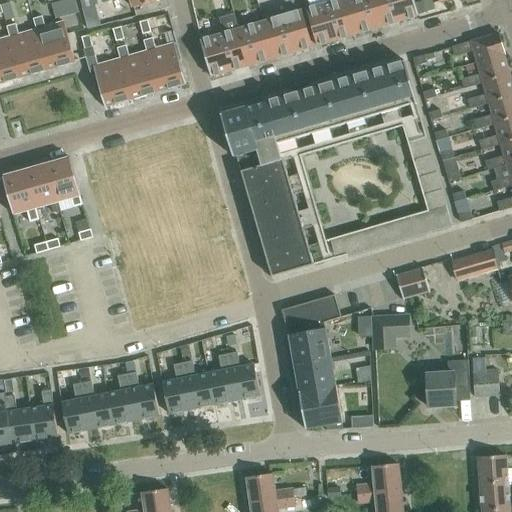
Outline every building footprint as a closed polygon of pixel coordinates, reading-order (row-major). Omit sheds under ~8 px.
[(55,18),(78,12),(74,0),(64,0),(51,4),(55,18)] [(79,0),(81,9),(114,0),(129,0),(132,7),(158,0),(79,0)] [(350,36),(338,0),(331,0),(304,8),(316,47),(350,36)] [(338,0),(350,36),(384,26),(376,0),(338,0)] [(413,0),(376,0),(384,26),(418,16),(413,0)] [(9,2),(0,4),(0,6),(2,13),(4,20),(13,18),(9,2)] [(301,10),(267,19),(278,58),(312,48),(301,10)] [(233,14),(229,15),(244,68),(278,58),(267,19),(237,28),(233,14)] [(244,68),(229,15),(218,18),(222,33),(199,39),(210,77),(244,68)] [(41,16),(33,18),(48,70),(75,62),(63,22),(45,27),(41,16)] [(15,24),(6,26),(21,78),(48,70),(33,18),(32,19),(36,29),(18,34),(15,24)] [(150,32),(147,20),(138,22),(142,34),(150,32)] [(0,83),(21,78),(6,26),(9,37),(0,39),(0,83)] [(112,28),(115,41),(124,38),(120,26),(112,28)] [(152,38),(143,40),(158,92),(185,84),(178,61),(181,60),(173,32),(172,32),(175,43),(155,49),(152,38)] [(472,50),(475,61),(503,53),(497,33),(450,46),(453,56),(472,50)] [(92,47),(89,35),(80,37),(83,50),(92,47)] [(125,45),(116,48),(131,100),(158,92),(143,40),(142,40),(146,51),(128,56),(125,45)] [(131,100),(116,48),(119,59),(97,65),(94,54),(84,57),(95,93),(99,92),(104,108),(131,100)] [(509,74),(503,53),(475,61),(479,73),(460,79),(463,88),(481,82),(509,74)] [(422,54),(411,58),(413,65),(425,62),(422,54)] [(219,114),(232,158),(236,157),(271,278),(451,226),(404,61),(219,114)] [(511,83),(509,74),(481,82),(485,94),(466,99),(469,108),(511,95),(511,83)] [(422,92),(424,99),(436,96),(433,88),(422,92)] [(511,117),(511,95),(469,108),(469,109),(486,103),(490,115),(472,120),(475,129),(493,124),(493,123),(511,117)] [(428,113),(430,120),(441,117),(439,110),(428,113)] [(511,140),(511,117),(493,123),(493,124),(496,135),(478,140),(480,149),(499,144),(511,140)] [(434,133),(436,140),(447,137),(445,129),(434,133)] [(511,162),(511,140),(499,144),(502,155),(484,161),(486,170),(492,168),(492,169),(511,162)] [(440,153),(443,161),(454,157),(451,150),(440,153)] [(70,157),(47,164),(57,202),(70,198),(72,207),(82,204),(80,196),(70,157)] [(511,185),(511,162),(492,169),(495,179),(490,181),(492,190),(511,185)] [(47,164),(25,170),(35,208),(50,204),(53,213),(60,211),(57,202),(47,164)] [(35,208),(25,170),(2,176),(12,215),(26,211),(29,222),(38,219),(35,208)] [(446,174),(448,181),(459,178),(457,171),(446,174)] [(511,206),(511,185),(511,188),(511,196),(496,201),(498,211),(511,206)] [(452,194),(454,201),(465,198),(463,190),(452,194)] [(458,215),(460,222),(472,219),(469,212),(458,215)] [(90,229),(77,232),(80,241),(92,237),(90,229)] [(57,238),(45,242),(48,250),(59,247),(57,238)] [(490,247),(491,249),(496,264),(505,262),(503,252),(511,249),(511,240),(500,244),(490,247)] [(48,250),(45,242),(33,245),(36,253),(48,250)] [(497,268),(496,264),(491,249),(450,261),(456,280),(497,268)] [(402,299),(428,292),(421,268),(396,275),(402,299)] [(333,294),(316,299),(322,322),(323,322),(340,317),(333,294)] [(286,335),(291,364),(330,357),(325,328),(323,322),(322,322),(316,299),(298,304),(306,332),(286,335)] [(280,310),(286,335),(306,332),(298,304),(280,310)] [(372,317),(374,349),(394,348),(393,336),(409,335),(408,315),(372,317)] [(501,336),(511,334),(511,320),(500,322),(501,336)] [(259,395),(253,364),(239,367),(236,352),(227,354),(236,400),(259,395)] [(236,400),(227,354),(217,356),(220,371),(207,373),(214,404),(231,401),(236,400)] [(291,364),(297,392),(335,385),(330,357),(291,364)] [(486,372),(485,373),(484,358),(471,358),(472,373),(473,396),(487,395),(486,372)] [(447,372),(425,373),(427,406),(455,405),(455,394),(469,393),(467,359),(446,361),(447,372)] [(214,404),(207,373),(194,376),(191,361),(182,363),(191,409),(200,407),(214,404)] [(191,409),(182,363),(173,364),(176,379),(162,382),(168,413),(186,410),(191,409)] [(159,415),(152,384),(138,387),(135,372),(126,374),(135,420),(159,415)] [(497,372),(486,372),(487,395),(498,395),(497,372)] [(135,420),(126,374),(117,376),(120,391),(107,393),(113,424),(130,421),(135,420)] [(113,424),(107,393),(94,396),(91,381),(81,383),(91,429),(99,427),(113,424)] [(91,429),(81,383),(72,384),(75,399),(61,402),(67,434),(86,430),(91,429)] [(341,422),(335,385),(297,392),(304,428),(341,422)] [(57,436),(50,390),(41,391),(43,406),(29,408),(34,439),(57,436)] [(12,442),(5,396),(4,392),(0,392),(0,444),(4,444),(12,442)] [(34,439),(29,408),(16,410),(13,395),(5,396),(12,442),(20,441),(34,439)] [(476,457),(478,483),(507,481),(505,455),(476,457)] [(355,485),(356,494),(400,489),(397,463),(371,465),(373,483),(355,485)] [(273,491),(271,473),(245,477),(249,503),(293,497),(305,496),(304,487),(291,489),(291,488),(273,491)] [(351,494),(351,481),(322,482),(323,496),(351,494)] [(478,483),(480,509),(509,507),(507,481),(478,483)] [(126,511),(125,511),(169,511),(166,488),(141,491),(144,509),(126,511)] [(401,511),(400,489),(356,494),(357,502),(375,500),(376,511),(401,511)] [(249,503),(250,511),(276,511),(276,507),(294,505),(293,497),(249,503)]
